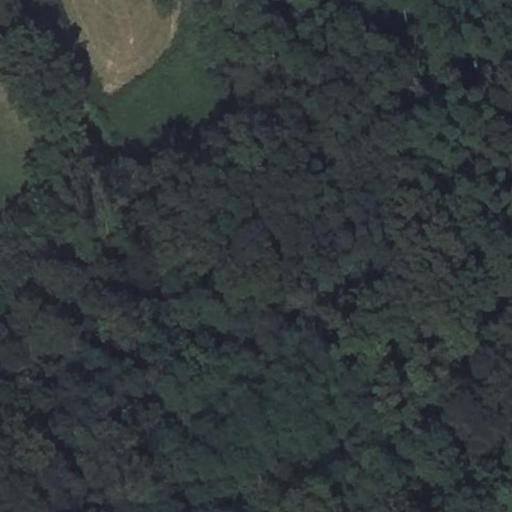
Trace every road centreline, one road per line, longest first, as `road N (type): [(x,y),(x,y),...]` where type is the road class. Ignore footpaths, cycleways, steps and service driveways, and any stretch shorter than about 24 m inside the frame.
road 1 (track): [(383,511),(373,406),(351,369),(138,202),(23,0)]
road 2 (track): [(495,511),(417,392),(351,369),(511,364)]
